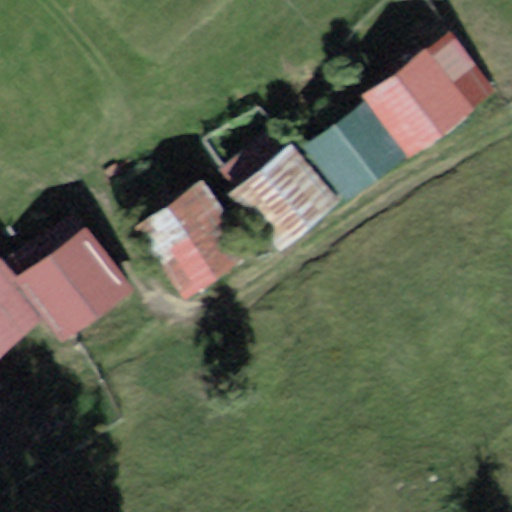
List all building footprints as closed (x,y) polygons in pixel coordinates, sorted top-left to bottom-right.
[(465,108),(425,54),(369,94),(409,145),(465,108)] [(396,154),(361,106),(313,141),(349,191),(396,154)] [(332,199),(289,146),(237,187),(278,238),(332,199)] [(238,251),(196,187),(164,207),(163,206),(139,222),(182,285),(238,251)] [(124,292),(82,233),(21,270),(63,329),(124,292)] [(38,305),(0,260),(0,339),(17,325),(17,324),(38,305)]
